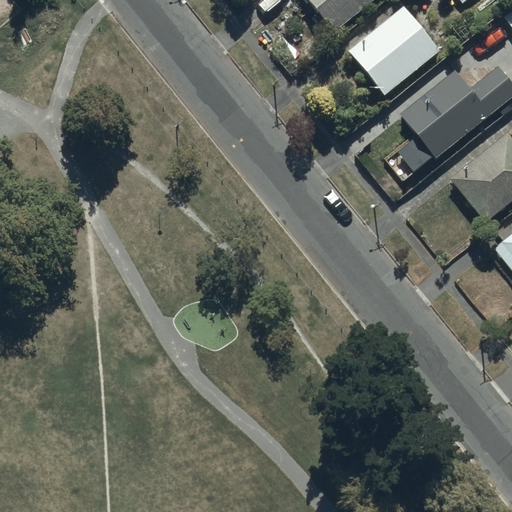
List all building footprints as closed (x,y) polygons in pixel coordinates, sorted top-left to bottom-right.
[(380,0),(301,0),(333,38),(380,0)] [(475,0),(454,0),(463,10),(475,0)] [(403,11),(347,55),(384,102),(440,58),(403,11)] [(511,13),(503,21),(511,32),(511,13)] [(454,75),(398,117),(432,163),(511,102),(511,92),(499,74),(470,96),(454,75)] [(511,148),(503,137),(440,185),(473,228),(511,197),(511,148)] [(511,233),(490,251),(511,278),(511,233)]
